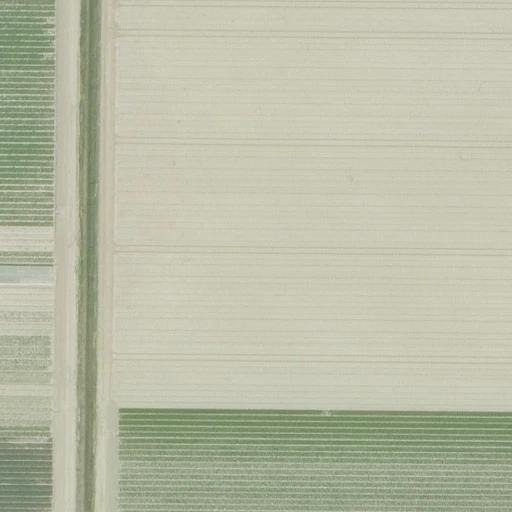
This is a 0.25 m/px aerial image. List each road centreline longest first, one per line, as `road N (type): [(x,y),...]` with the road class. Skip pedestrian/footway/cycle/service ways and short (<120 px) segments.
road 1 (track): [(107,0),(101,511)]
road 2 (track): [(69,511),(74,0)]
